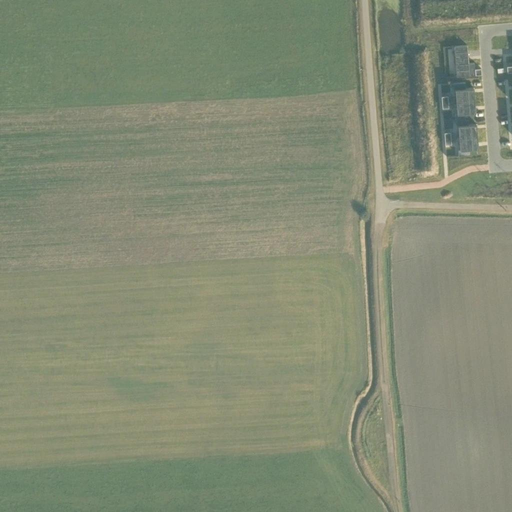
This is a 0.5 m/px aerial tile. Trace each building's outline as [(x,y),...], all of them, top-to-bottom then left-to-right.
[(467,45),(454,46),(457,76),(475,75),(475,69),(474,62),(468,63),(467,45)] [(465,82),(452,83),(453,89),(455,89),(456,101),(474,100),(473,87),(465,88),(465,82)] [(457,113),(455,113),(455,119),(468,118),(467,112),(475,112),(474,100),(456,101),(457,113)] [(468,118),(455,119),(456,125),(458,125),(459,137),(477,136),(476,123),(468,124),(468,118)] [(460,149),(458,149),(458,155),(470,155),(470,148),(478,148),(477,136),(459,137),(460,149)]
